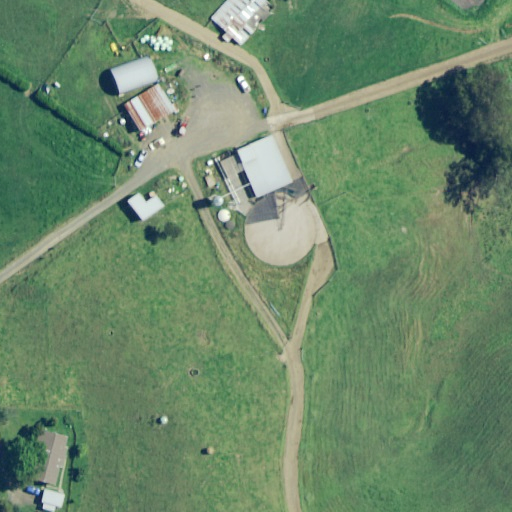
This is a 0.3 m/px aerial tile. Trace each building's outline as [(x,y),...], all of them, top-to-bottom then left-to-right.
[(266,0),(229,0),(211,19),(226,33),(222,38),(226,43),(231,38),(240,46),(253,32),(244,24),(266,0)] [(156,81),(148,57),(110,71),(119,94),(156,81)] [(173,111),(158,85),(123,105),(138,131),(173,111)] [(290,182),(270,137),(235,152),(256,198),(290,182)] [(144,204),(138,194),(126,202),(140,222),(162,207),(155,197),(144,204)] [(69,437),(38,432),(30,481),(55,485),(58,469),(63,470),(69,437)] [(64,496),(43,491),(41,503),(43,503),(42,510),(51,511),(52,511),(54,506),(61,508),(64,496)]
